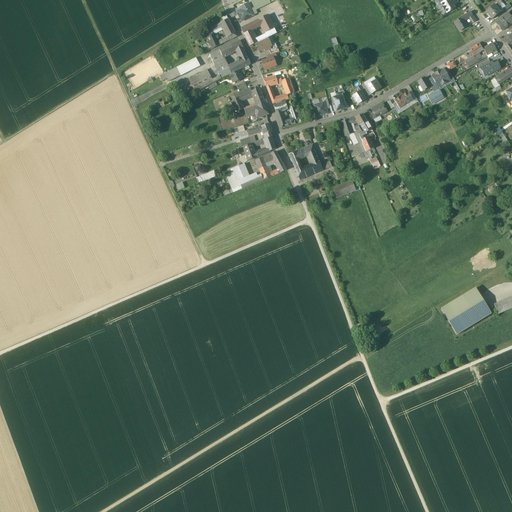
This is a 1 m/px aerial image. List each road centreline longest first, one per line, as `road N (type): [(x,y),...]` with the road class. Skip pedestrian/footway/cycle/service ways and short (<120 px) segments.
road 1 (track): [(0,354),(309,220)]
road 2 (track): [(104,511),(363,358)]
road 3 (track): [(82,0),(205,264)]
road 4 (residential): [(278,134),(381,402)]
road 5 (track): [(0,143),(225,4)]
road 6 (residential): [(278,134),(363,109),(491,33)]
road 7 (residential): [(224,0),(278,134)]
road 8 (track): [(381,402),(511,346)]
